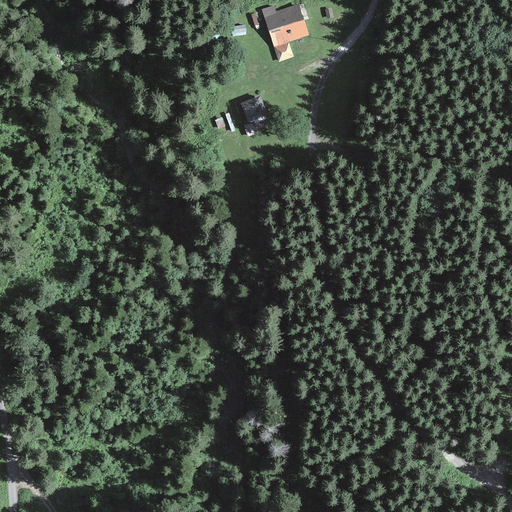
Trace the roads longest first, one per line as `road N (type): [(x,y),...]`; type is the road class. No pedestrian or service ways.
road 1 (track): [(379,0),(329,66),(312,134),(324,237),(357,343),(415,431),(511,505)]
road 2 (unclassified): [(14,511),(0,391)]
